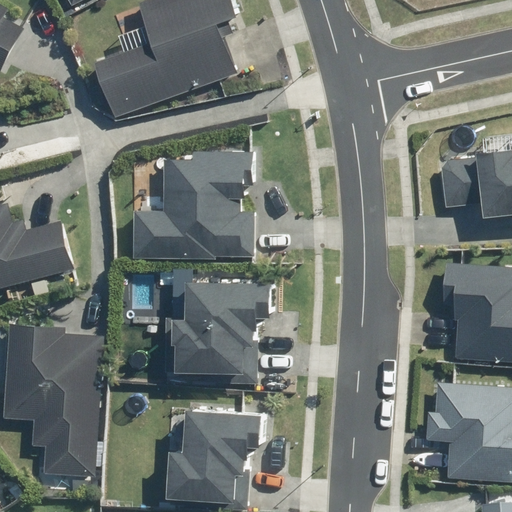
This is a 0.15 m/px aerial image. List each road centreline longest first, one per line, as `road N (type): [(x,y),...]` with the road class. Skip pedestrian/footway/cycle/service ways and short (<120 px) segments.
road 1 (residential): [(342,511),(362,382),(364,198),(349,69)]
road 2 (residential): [(349,69),(511,36)]
